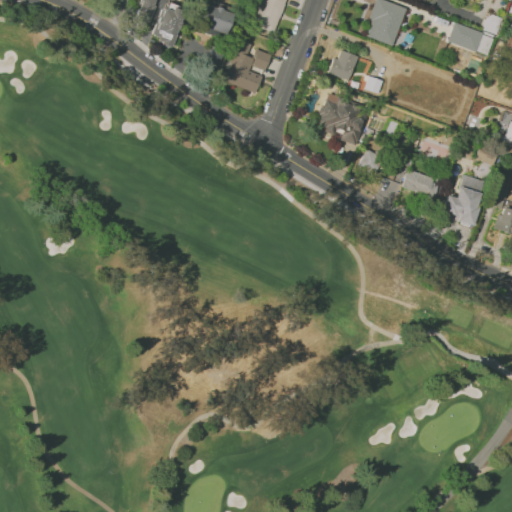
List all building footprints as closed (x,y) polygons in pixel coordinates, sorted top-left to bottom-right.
[(149,21),(155,0),(139,0),(134,16),(149,21)] [(283,0),(259,0),(251,25),(272,33),(283,0)] [(403,7),(382,0),(374,0),(362,36),(391,45),(403,7)] [(172,48),(182,7),(162,2),(153,35),(160,37),(158,44),(172,48)] [(230,11),(202,4),(195,30),(224,37),(230,11)] [(496,32),(498,16),(484,14),(481,30),(496,32)] [(445,41),(485,55),(492,36),(452,22),(445,41)] [(221,81),(254,92),(260,75),(248,71),(250,65),(263,70),(269,54),(254,48),(251,57),(245,55),(249,44),(236,39),(221,81)] [(355,56),(338,50),(335,58),(331,57),(326,73),(347,80),(355,56)] [(352,145),(362,120),(353,117),(357,106),(326,94),(313,127),(339,136),(338,139),(352,145)] [(511,144),(511,121),(508,120),(501,140),(511,144)] [(380,156),(363,149),(357,166),(373,172),(380,156)] [(400,187),(429,197),(435,179),(406,169),(400,187)] [(483,182),(461,174),(453,197),(445,194),(438,215),(469,225),(483,182)] [(507,183),(493,179),(486,203),(500,207),(507,183)] [(511,225),(511,210),(500,207),(494,228),(510,233),(511,225)]
